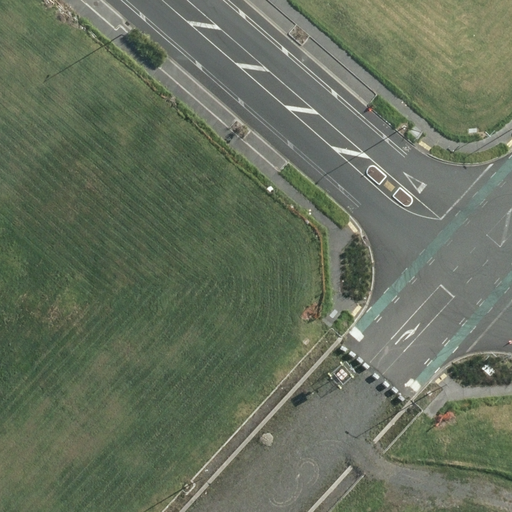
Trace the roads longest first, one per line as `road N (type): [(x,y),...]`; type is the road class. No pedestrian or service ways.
road 1 (residential): [(172,0),(477,258)]
road 2 (residential): [(477,258),(243,511)]
